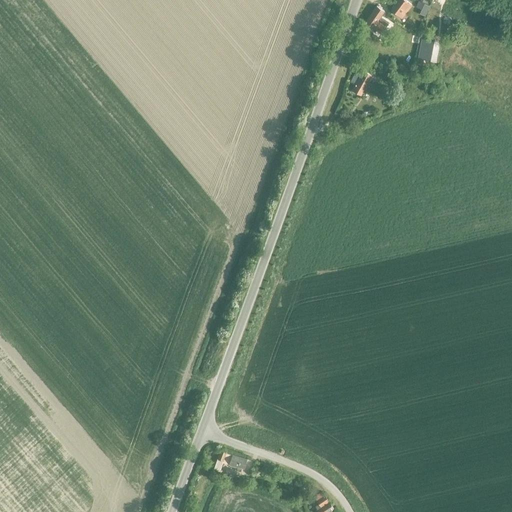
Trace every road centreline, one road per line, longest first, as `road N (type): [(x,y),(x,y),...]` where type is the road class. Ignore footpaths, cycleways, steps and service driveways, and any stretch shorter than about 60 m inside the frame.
road 1 (unclassified): [(201,432),(355,0)]
road 2 (unclassified): [(348,511),(307,472),(201,432)]
